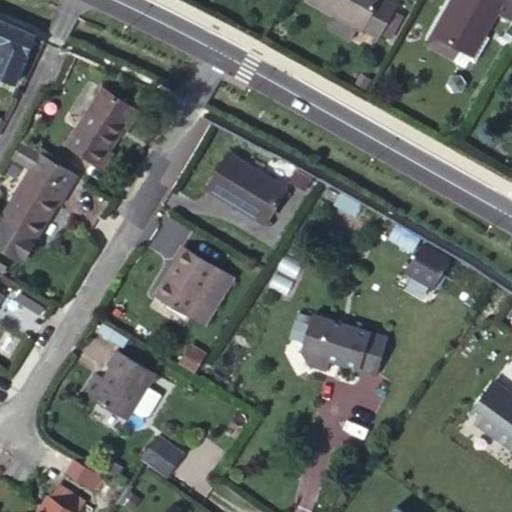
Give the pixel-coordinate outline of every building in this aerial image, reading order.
[(314,0),(313,2),(347,23),(339,35),(360,47),(368,35),(372,38),(374,37),(384,42),(386,40),(398,19),(401,14),(391,8),(392,6),(383,0),(314,0)] [(461,1),(459,0),(453,0),(421,49),(447,66),(454,54),(435,43),(461,1)] [(507,0),(459,0),(461,1),(435,43),(454,54),(470,63),(496,19),(507,0)] [(511,10),(511,0),(507,0),(496,19),(503,24),(511,10)] [(407,25),(398,19),(386,40),(394,45),(407,25)] [(0,53),(20,63),(32,39),(0,23),(0,53)] [(0,75),(12,83),(20,63),(0,53),(0,75)] [(98,83),(61,140),(100,165),(109,151),(102,147),(130,103),(98,83)] [(222,134),(198,171),(256,208),(279,170),(222,134)] [(35,165),(64,183),(72,170),(18,138),(9,153),(27,164),(29,161),(35,165)] [(64,183),(35,165),(29,161),(27,164),(0,209),(0,215),(34,236),(66,185),(64,183)] [(389,239),(416,250),(422,235),(395,225),(389,239)] [(209,252),(175,231),(144,280),(193,310),(222,264),(207,255),(209,252)] [(406,266),(433,282),(450,254),(423,238),(406,266)] [(224,261),(209,252),(207,255),(222,264),(224,261)] [(163,297),(156,307),(173,321),(181,311),(163,297)] [(388,333),(312,310),(301,345),(310,363),(315,362),(327,365),(330,355),(377,369),(388,333)] [(192,339),(179,331),(169,347),(182,356),(192,339)] [(83,357),(68,379),(114,404),(119,395),(133,372),(143,355),(106,333),(90,360),(83,357)] [(146,380),(133,372),(119,395),(128,401),(135,400),(146,380)] [(511,390),(494,377),(472,407),(479,413),(475,419),(511,445),(511,390)] [(149,421),(130,445),(155,463),(173,439),(149,421)] [(92,458),(63,441),(54,454),(82,472),(92,458)] [(8,495),(0,507),(0,511),(51,511),(71,482),(40,463),(17,501),(8,495)]
